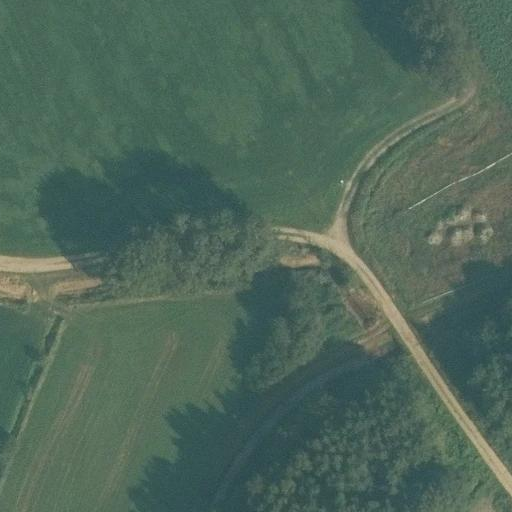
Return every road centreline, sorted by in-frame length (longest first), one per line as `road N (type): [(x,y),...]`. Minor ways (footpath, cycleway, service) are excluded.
road 1 (track): [(0,272),(76,271),(238,234),(342,249)]
road 2 (track): [(342,249),(340,217),(353,178),(383,144),(471,87),(475,67),(439,0)]
road 3 (track): [(398,326),(511,486)]
